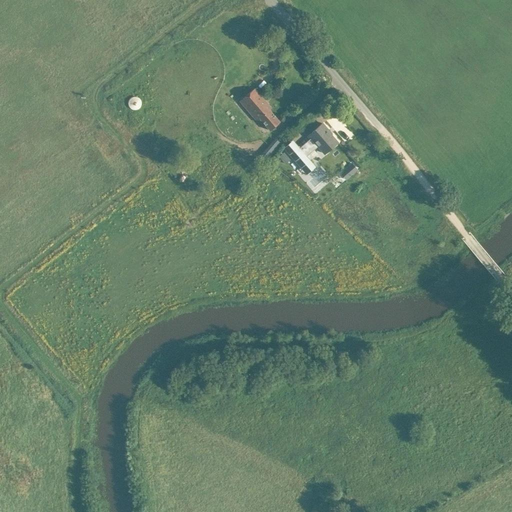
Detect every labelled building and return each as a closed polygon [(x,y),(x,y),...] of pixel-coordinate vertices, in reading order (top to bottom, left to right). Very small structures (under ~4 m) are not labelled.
[(242,27),(180,80),(187,88),(181,93),(209,125),(276,67),(242,27)] [(154,72),(143,82),(143,98),(153,109),(156,109),(161,104),(161,111),(169,111),(174,106),(174,104),(180,98),(180,90),(177,87),(177,80),(170,72),(154,72)] [(271,108),(254,88),(242,99),(259,118),(259,117),(270,130),(280,122),(269,110),(271,108)] [(237,105),(210,125),(240,164),(267,144),(237,105)] [(297,145),(288,153),(302,170),(312,162),(307,156),(318,146),(324,153),(337,142),(327,131),(328,130),(322,123),(308,136),(310,139),(300,148),(297,145)] [(161,135),(169,131),(167,127),(159,130),(161,135)] [(208,190),(230,172),(203,139),(186,153),(196,165),(190,169),(208,190)] [(303,178),(309,186),(318,179),(311,171),(303,178)]
